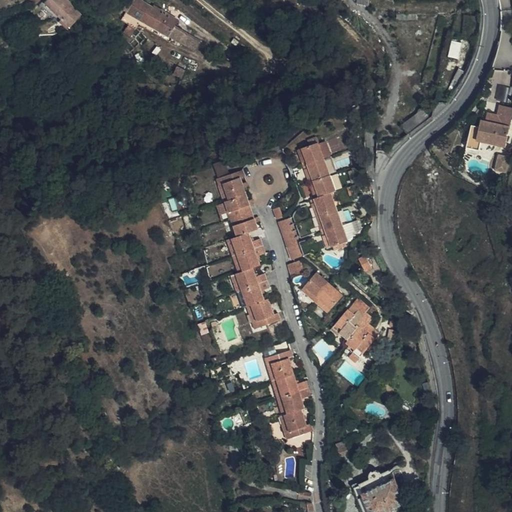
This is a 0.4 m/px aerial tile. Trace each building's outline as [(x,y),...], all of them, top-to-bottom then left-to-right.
[(48,0),(47,0),(44,0),(41,4),(61,22),(63,20),(70,26),(80,15),(64,0),(48,0)] [(179,41),(184,32),(175,27),(176,25),(177,22),(162,10),(160,13),(138,0),(128,0),(123,10),(126,11),(121,20),(136,28),(139,25),(141,20),(172,37),(179,41)] [(141,20),(139,25),(156,35),(169,42),(172,37),(141,20)] [(187,34),(184,32),(179,41),(183,43),(187,34)] [(197,39),(187,34),(183,43),(194,49),(199,41),(197,39)] [(459,54),(461,43),(451,40),(448,55),(458,57),(459,54)] [(470,61),(475,46),(470,44),(461,43),(459,54),(458,57),(470,61)] [(252,69),(261,56),(249,48),(243,57),(250,61),(247,65),(252,69)] [(447,89),(453,92),(460,83),(469,64),(470,61),(458,57),(459,61),(459,66),(458,69),(447,89)] [(499,85),(498,99),(511,100),(511,87),(499,85)] [(483,112),(481,122),(507,129),(511,110),(511,109),(496,105),(493,115),(483,112)] [(400,126),(407,135),(429,117),(422,108),(400,126)] [(507,129),(481,122),(479,121),(478,127),(471,125),(465,147),(479,150),(481,143),(502,148),(507,129)] [(377,151),(387,151),(386,142),(377,141),(377,151)] [(301,150),(302,153),(306,162),(307,166),(324,159),(318,144),(301,150)] [(507,172),(510,156),(499,153),(496,170),(507,172)] [(330,176),(324,159),(307,166),(309,170),(313,181),(330,176)] [(214,166),(219,180),(220,180),(228,177),(223,163),(214,166)] [(228,203),(247,196),(242,180),(245,179),(242,172),(228,177),(220,180),(228,203)] [(336,192),(330,176),(313,181),(317,193),(317,195),(319,198),(331,193),(336,192)] [(225,204),(228,203),(220,180),(219,180),(217,181),(225,204)] [(313,181),(309,183),(313,196),(317,195),(317,193),(313,181)] [(337,209),(331,193),(319,198),(315,200),(316,204),(320,215),(337,209)] [(238,219),(253,213),(247,196),(228,203),(225,204),(225,205),(229,214),(229,216),(236,213),(238,219)] [(320,215),(316,204),(312,205),(316,217),(320,215)] [(229,214),(225,205),(217,208),(220,217),(229,214)] [(284,209),(278,211),(281,221),(287,219),(284,209)] [(343,226),(337,209),(320,215),(325,227),(326,232),(343,226)] [(231,222),(238,219),(236,213),(229,216),(231,222)] [(237,240),(252,234),(260,232),(253,213),(238,219),(240,226),(234,228),(237,240)] [(320,215),(316,217),(321,229),(325,227),(320,215)] [(231,222),(234,228),(240,226),(238,219),(231,222)] [(307,256),(294,220),(282,224),(294,260),(307,256)] [(349,243),(343,226),(326,232),(328,236),(332,249),(337,247),(347,243),(349,243)] [(238,257),(265,248),(263,241),(255,243),(252,234),(237,240),(233,242),(238,257)] [(332,249),(328,236),(324,237),(328,250),(332,249)] [(235,259),(238,257),(233,242),(229,243),(235,259)] [(244,273),(255,269),(263,266),(261,259),(268,256),(265,248),(238,257),(244,273)] [(373,269),(366,256),(360,260),(367,272),(373,269)] [(240,274),(244,273),(238,257),(235,259),(240,274)] [(309,274),(304,262),(291,267),(295,279),(309,274)] [(243,291),(269,282),(267,275),(259,278),(255,269),(244,273),(240,274),(237,275),(243,291)] [(301,291),(309,297),(312,294),(324,304),(321,307),(328,313),(345,294),(318,272),(301,291)] [(243,291),(237,275),(233,277),(239,293),(243,291)] [(253,306),(267,301),(264,293),(272,290),(269,282),(243,291),(249,308),(253,306)] [(244,309),(249,308),(243,291),(239,293),(244,309)] [(312,294),(309,297),(321,307),(324,304),(312,294)] [(369,333),(373,328),(368,323),(373,316),(367,310),(371,306),(361,297),(355,304),(360,309),(356,314),(350,309),(349,308),(334,325),(337,329),(347,338),(345,341),(349,344),(360,354),(374,337),(369,333)] [(270,301),(267,301),(253,306),(261,329),(283,321),(281,314),(276,315),(270,301)] [(360,309),(355,304),(350,309),(356,314),(360,309)] [(261,329),(253,306),(249,308),(257,330),(261,329)] [(337,329),(334,325),(332,329),(345,341),(347,338),(337,329)] [(378,332),(373,328),(369,333),(374,337),(378,332)] [(313,348),(323,336),(319,333),(310,341),(313,348)] [(360,354),(349,344),(347,346),(358,356),(360,354)] [(287,375),(293,373),(290,361),(294,359),(291,351),(270,358),(276,378),(287,375)] [(272,380),(276,378),(270,358),(266,359),(272,380)] [(281,396),(306,388),(303,381),(297,383),(293,373),(287,375),(276,378),(281,396)] [(277,397),(281,396),(276,378),(272,380),(277,397)] [(431,390),(428,381),(423,383),(425,391),(431,390)] [(391,387),(393,398),(400,396),(398,386),(391,387)] [(286,412),(300,409),(304,407),(302,399),(308,397),(306,388),(281,396),(286,412)] [(282,413),(286,412),(281,396),(277,397),(282,413)] [(305,424),(300,409),(286,412),(282,413),(289,437),(306,432),(311,431),(309,423),(305,424)] [(289,437),(282,413),(278,415),(285,438),(289,437)] [(309,444),(306,432),(289,437),(292,449),(309,444)] [(343,441),(335,444),(335,446),(339,455),(347,452),(343,441)] [(427,461),(427,451),(415,454),(417,464),(427,461)] [(358,483),(370,511),(383,511),(405,503),(391,469),(380,473),(379,472),(377,470),(375,470),(373,470),(371,471),(370,473),(371,478),(358,483)] [(358,482),(352,484),(363,511),(370,511),(358,483),(358,482)]
